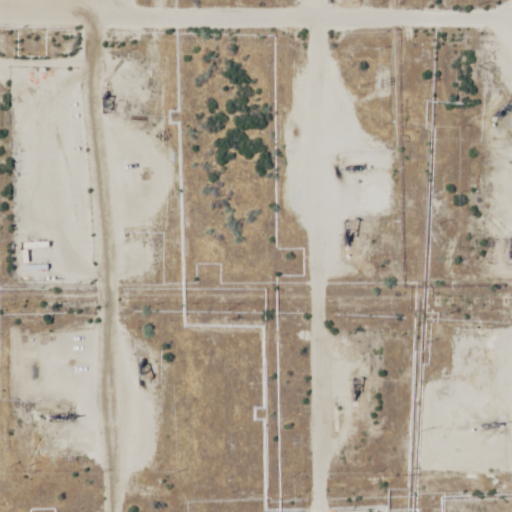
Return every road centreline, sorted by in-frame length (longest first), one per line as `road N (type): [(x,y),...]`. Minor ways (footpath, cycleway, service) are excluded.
road 1 (track): [(97,0),(78,511)]
road 2 (track): [(307,511),(316,0)]
road 3 (track): [(511,42),(0,34)]
road 4 (track): [(505,511),(511,0)]
